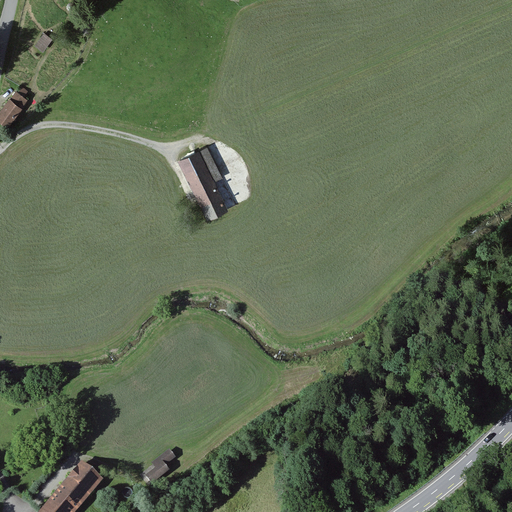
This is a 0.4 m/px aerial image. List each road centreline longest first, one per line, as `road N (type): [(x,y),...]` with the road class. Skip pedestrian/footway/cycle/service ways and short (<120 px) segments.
road 1 (track): [(167,150),(51,123),(0,147)]
road 2 (tertiary): [(511,420),(407,511)]
